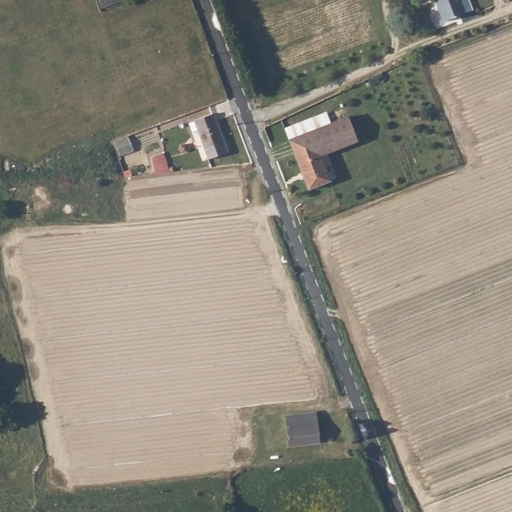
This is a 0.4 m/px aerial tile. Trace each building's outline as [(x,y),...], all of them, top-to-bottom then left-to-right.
[(434,0),(443,23),(465,14),(459,0),(434,0)] [(285,129),(290,140),(323,127),(348,117),(344,107),(323,115),(285,129)] [(212,114),(194,120),(207,158),(225,151),(212,114)] [(323,127),(290,140),(296,157),(309,189),(330,181),(320,156),(358,141),(351,125),(348,117),(323,127)] [(120,155),(135,149),(130,135),(115,141),(120,155)] [(162,152),(155,155),(160,169),(168,168),(162,152)] [(160,169),(155,155),(151,156),(153,170),(160,169)] [(331,160),(325,162),(333,178),(338,176),(331,160)] [(314,412),(285,415),(288,444),(318,442),(314,412)]
